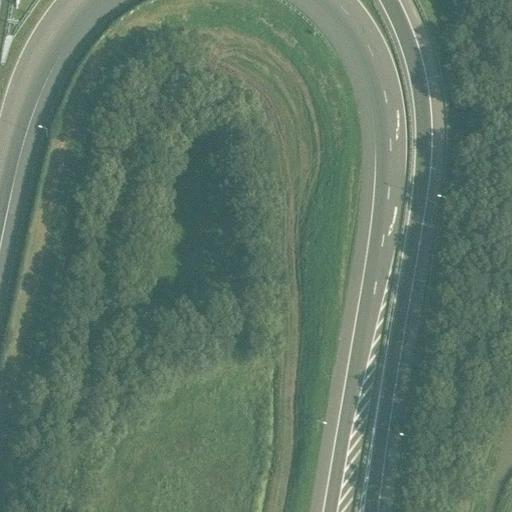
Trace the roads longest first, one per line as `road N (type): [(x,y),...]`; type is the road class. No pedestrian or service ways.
road 1 (motorway): [(333,0),(370,49),(391,139),(331,511)]
road 2 (motorway): [(374,511),(425,195),(418,64),(392,0)]
road 3 (motorway): [(0,181),(35,60),(77,0)]
